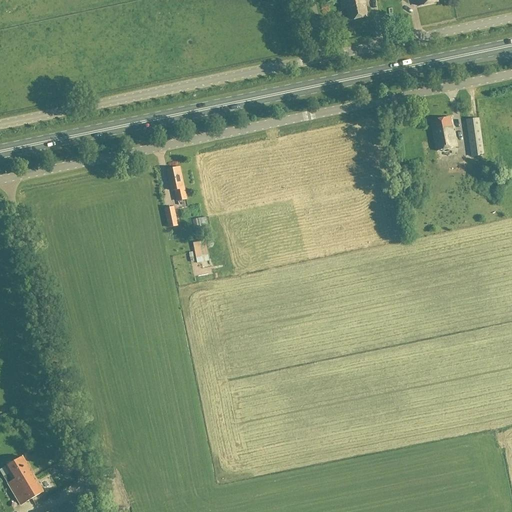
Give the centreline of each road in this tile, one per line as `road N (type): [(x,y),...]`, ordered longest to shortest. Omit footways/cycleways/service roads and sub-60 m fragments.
road 1 (primary): [(0,153),(511,47)]
road 2 (unclassified): [(8,179),(511,75)]
road 3 (unclassified): [(102,511),(8,179)]
road 4 (unclassified): [(0,127),(324,59)]
road 5 (unclassified): [(324,59),(511,20)]
